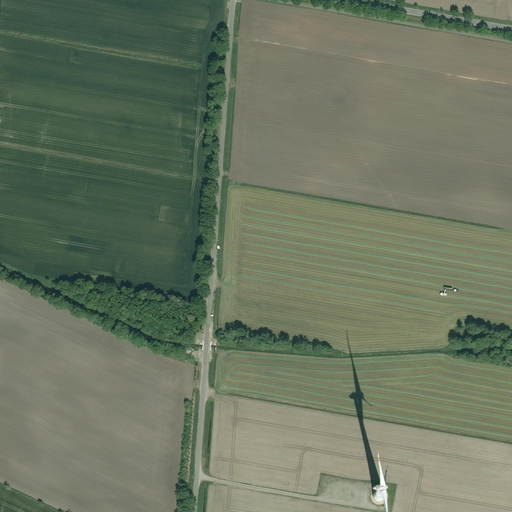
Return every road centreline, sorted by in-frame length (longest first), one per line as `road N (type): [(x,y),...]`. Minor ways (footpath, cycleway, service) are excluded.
road 1 (unclassified): [(234,0),(195,511)]
road 2 (tertiary): [(347,0),(511,29)]
